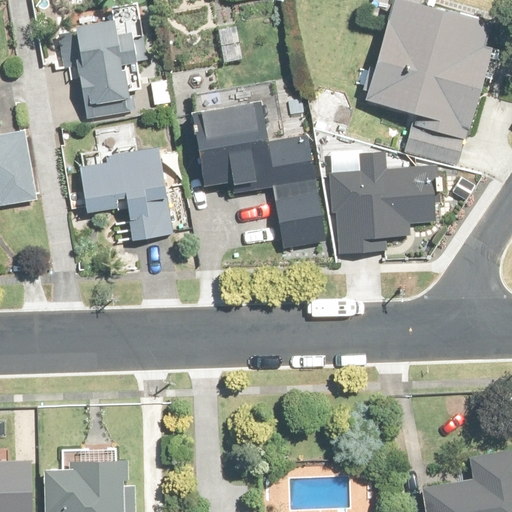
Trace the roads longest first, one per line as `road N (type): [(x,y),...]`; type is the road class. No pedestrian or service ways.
road 1 (residential): [(0,343),(429,330)]
road 2 (residential): [(511,211),(429,330)]
